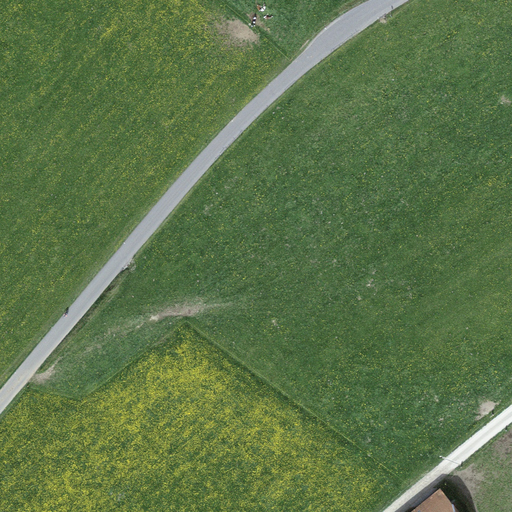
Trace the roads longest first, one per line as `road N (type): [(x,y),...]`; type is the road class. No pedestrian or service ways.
road 1 (unclassified): [(0,401),(242,119)]
road 2 (unclassified): [(389,0),(303,61),(242,119)]
